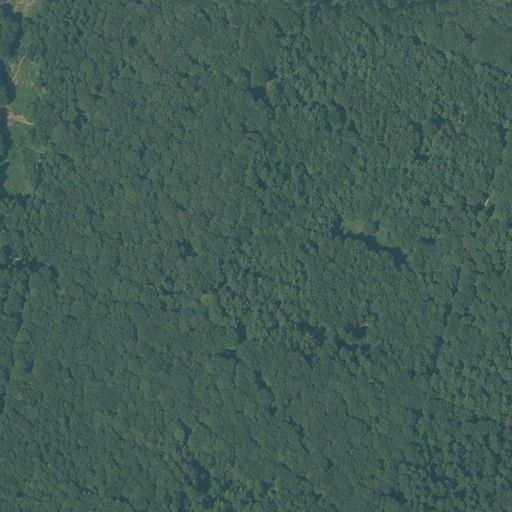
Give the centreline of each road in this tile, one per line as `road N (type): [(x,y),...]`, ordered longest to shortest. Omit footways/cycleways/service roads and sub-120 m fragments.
road 1 (track): [(306,0),(211,331),(511,439)]
road 2 (track): [(0,470),(107,0)]
road 3 (track): [(363,511),(211,331),(0,263)]
road 4 (track): [(389,511),(511,139)]
road 5 (track): [(0,378),(330,511)]
road 6 (track): [(511,71),(306,0)]
road 7 (track): [(389,235),(511,271)]
